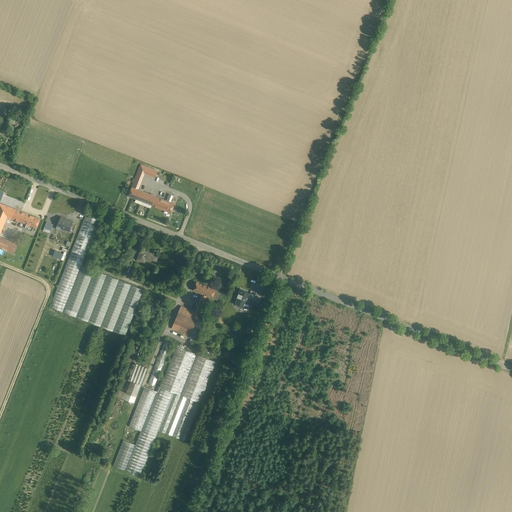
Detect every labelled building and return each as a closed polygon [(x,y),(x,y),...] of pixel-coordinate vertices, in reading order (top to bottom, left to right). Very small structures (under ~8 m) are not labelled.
[(157,171),(141,165),(137,174),(143,176),(144,173),(155,177),(155,178),(157,171)] [(143,176),(137,174),(132,187),(138,190),(143,176)] [(138,190),(132,187),(129,196),(152,205),(155,196),(138,190)] [(166,201),(155,196),(152,205),(171,212),(174,204),(170,202),(166,201)] [(22,207),(0,198),(0,214),(5,217),(14,220),(18,211),(20,212),(22,207)] [(18,211),(14,220),(26,225),(29,216),(20,212),(18,211)] [(86,214),(50,308),(64,314),(82,266),(100,220),(86,214)] [(38,220),(29,216),(26,225),(35,228),(38,220)] [(71,223),(59,218),(55,227),(68,232),(70,225),(71,223)] [(50,233),(53,223),(45,221),(43,230),(50,233)] [(101,221),(97,231),(101,233),(105,222),(101,221)] [(16,244),(0,237),(0,248),(12,253),(16,244)] [(52,256),(63,260),(65,254),(55,250),(52,256)] [(158,256),(142,250),(138,259),(143,261),(144,259),(149,260),(149,259),(156,261),(158,256)] [(143,289),(82,266),(64,314),(125,336),(143,289)] [(208,287),(196,282),(193,291),(202,294),(205,295),(208,287)] [(217,290),(208,287),(205,295),(207,296),(218,301),(221,292),(217,290)] [(248,293),(241,290),(237,298),(240,300),(238,306),(247,309),(252,297),(247,295),(248,293)] [(202,294),(195,312),(181,307),(179,312),(197,320),(207,296),(205,295),(202,294)] [(197,320),(179,312),(174,323),(193,331),(197,320)] [(193,331),(174,323),(172,329),(191,337),(193,331)] [(165,342),(149,384),(155,387),(170,348),(172,349),(173,347),(171,346),(172,344),(165,342)] [(217,362),(177,346),(161,387),(173,392),(175,392),(187,397),(189,398),(201,403),(217,362)] [(137,384),(141,385),(145,374),(141,373),(137,384)] [(121,391),(119,397),(134,403),(141,385),(137,384),(130,381),(126,393),(121,391)] [(142,431),(157,392),(145,387),(129,427),(142,431)] [(173,392),(161,387),(146,426),(158,431),(173,392)] [(175,392),(160,431),(172,436),(187,397),(175,392)] [(189,398),(173,437),(186,442),(201,403),(189,398)] [(158,431),(146,426),(129,469),(141,474),(158,431)] [(127,470),(142,431),(129,427),(114,465),(127,470)]
